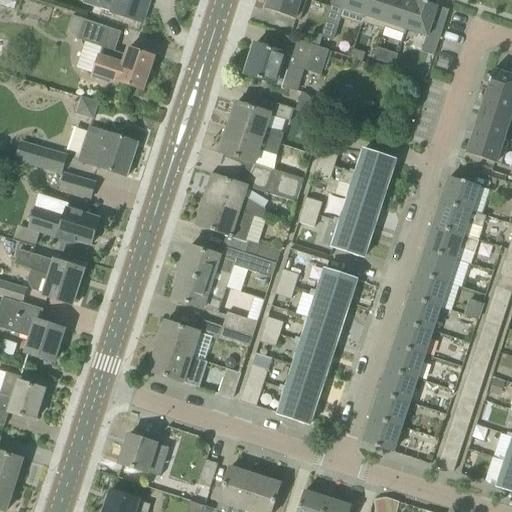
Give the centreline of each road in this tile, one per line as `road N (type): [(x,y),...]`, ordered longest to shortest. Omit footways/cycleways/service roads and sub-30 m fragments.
road 1 (residential): [(511,44),(478,34),(342,463)]
road 2 (secondary): [(100,388),(225,0)]
road 3 (residential): [(342,463),(100,388)]
road 4 (residential): [(487,511),(342,463)]
road 5 (secondary): [(60,511),(100,388)]
